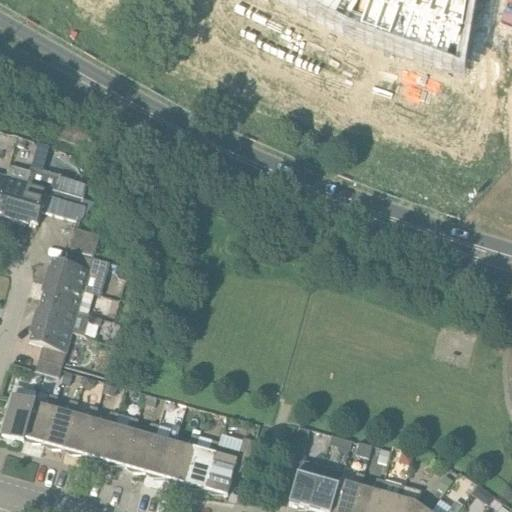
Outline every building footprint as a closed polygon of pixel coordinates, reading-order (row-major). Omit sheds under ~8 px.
[(285,0),(347,32),(458,70),(468,7),(447,0),(285,0)] [(0,217),(16,223),(27,186),(30,174),(10,168),(6,181),(0,202),(0,217)] [(38,229),(41,216),(54,219),(61,196),(59,195),(63,179),(31,170),(30,174),(27,186),(16,223),(38,229)] [(54,219),(65,222),(72,199),(61,196),(54,219)] [(65,222),(76,225),(80,212),(83,202),(72,199),(65,222)] [(73,243),(96,250),(100,239),(76,232),(73,243)] [(69,255),(93,262),(96,250),(73,243),(69,255)] [(66,266),(90,273),(93,262),(69,255),(66,266)] [(47,284),(84,295),(94,298),(100,299),(110,266),(93,262),(90,273),(66,266),(53,263),(47,284)] [(41,307),(90,321),(91,319),(89,318),(94,298),(84,295),(47,284),(41,307)] [(35,326),(72,336),(85,340),(90,321),(41,307),(35,326)] [(42,351),(39,362),(62,369),(72,336),(35,326),(29,347),(42,351)] [(43,377),(59,381),(62,369),(39,362),(36,375),(43,377)] [(47,409),(34,406),(24,441),(32,444),(31,447),(44,447),(54,412),(57,400),(50,398),(47,409)] [(11,441),(24,441),(31,405),(13,400),(2,439),(11,441)] [(52,453),(64,453),(75,417),(78,406),(70,404),(67,415),(54,412),(44,447),(52,449),(52,453)] [(84,459),(85,459),(95,423),(98,412),(90,409),(87,421),(75,417),(64,453),(72,455),(72,458),(84,459)] [(92,464),(105,464),(115,429),(118,417),(111,415),(107,427),(95,423),(85,459),(92,461),(92,464)] [(125,470),(135,435),(139,423),(131,421),(128,432),(115,429),(105,464),(112,466),(112,470),(125,470)] [(133,476),(145,476),(156,440),(159,429),(151,426),(148,438),(135,435),(125,470),(133,472),(133,476)] [(166,481),(176,446),(179,434),(171,432),(168,444),(156,440),(145,476),(153,478),(153,481),(166,481)] [(173,487),(186,487),(196,452),(195,451),(200,434),(193,432),(188,449),(176,446),(166,481),(174,484),(173,487)] [(228,499),(234,478),(248,472),(256,445),(243,441),(237,463),(216,457),(207,493),(214,495),(214,499),(228,499)] [(194,493),(207,493),(216,457),(220,446),(212,444),(209,455),(196,452),(186,487),(194,489),(194,493)] [(356,456),(367,459),(370,450),(358,446),(356,456)] [(297,511),(311,511),(321,478),(300,472),(306,451),(294,447),(286,473),(294,486),(292,491),(294,491),(289,508),(298,510),(297,511)] [(332,511),(341,484),(344,472),(336,470),(333,482),(321,478),(311,511),(332,511)] [(354,511),(361,490),(364,478),(357,476),(353,488),(341,484),(332,511),(354,511)] [(376,511),(384,484),(377,482),(373,493),(361,490),(354,511),(376,511)] [(398,511),(405,490),(384,484),(376,511),(398,511)] [(425,511),(418,507),(421,494),(405,490),(398,511),(425,511)]
